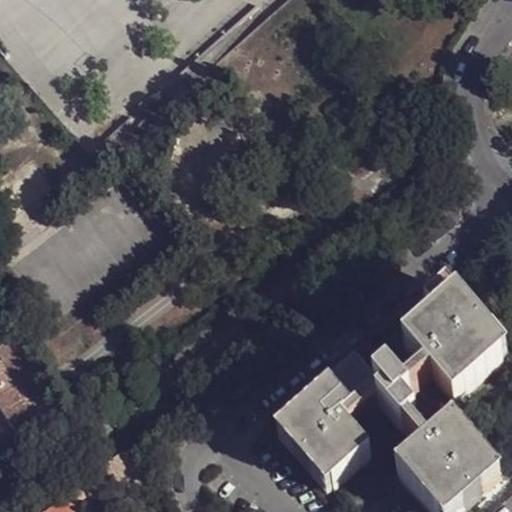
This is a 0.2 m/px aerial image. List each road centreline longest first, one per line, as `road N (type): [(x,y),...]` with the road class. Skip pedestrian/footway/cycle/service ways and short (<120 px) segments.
road 1 (residential): [(266,511),(225,448),(231,427),(506,204)]
road 2 (residential): [(511,14),(475,95),(479,131),(506,204)]
